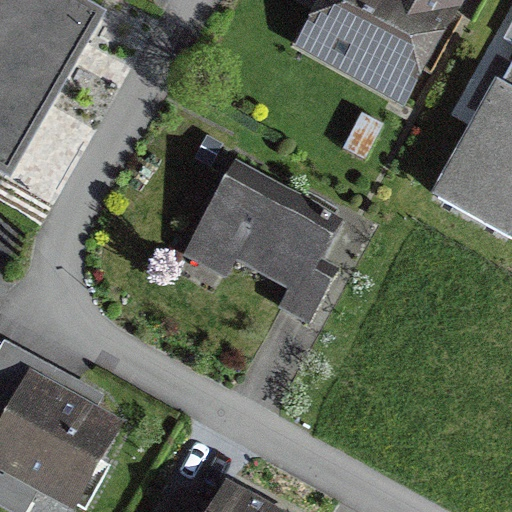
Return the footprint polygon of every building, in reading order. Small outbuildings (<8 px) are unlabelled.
[(98,16),(70,0),(0,0),(0,173),(6,177),(75,56),(98,16)] [(324,0),(303,39),(407,96),(453,10),(435,0),(324,0)] [(511,23),(467,104),(479,111),(430,198),(511,244),(511,241),(511,23)] [(384,126),(363,115),(344,149),(366,160),(384,126)] [(237,263),(289,292),(280,308),(310,325),(341,271),(324,262),(346,222),(236,161),(183,257),(227,281),(237,263)] [(0,461),(78,505),(120,430),(93,415),(100,402),(74,387),(69,395),(66,402),(29,381),(7,420),(0,415),(0,461)] [(281,511),(227,482),(214,506),(180,487),(165,511),(281,511)]
